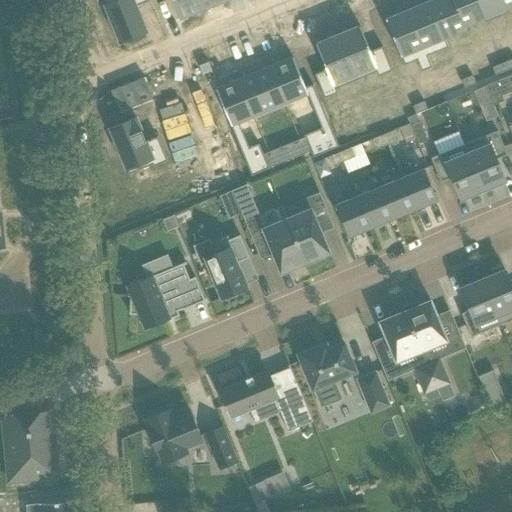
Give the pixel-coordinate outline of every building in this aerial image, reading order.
[(102,0),(110,18),(106,19),(112,32),(115,30),(120,42),(146,32),(136,7),(147,2),(146,0),(102,0)] [(199,0),(172,0),(180,18),(203,8),(199,0)] [(199,0),(203,8),(222,0),(199,0)] [(432,0),(428,2),(447,48),(448,47),(445,38),(465,30),(452,0),(432,0)] [(477,0),(452,0),(465,30),(464,26),(483,18),(485,22),(486,22),(477,0)] [(501,0),(477,0),(486,22),(507,13),(501,0)] [(511,0),(501,0),(507,13),(508,13),(506,8),(511,5),(511,0)] [(428,2),(407,10),(431,68),(432,67),(427,56),(447,48),(428,2)] [(407,10),(385,19),(404,65),(416,60),(421,72),(431,68),(407,10)] [(360,26),(338,35),(356,80),(376,72),(378,77),(392,71),(382,46),(370,51),(360,26)] [(326,70),(314,74),(324,99),(338,93),(336,89),(356,80),(338,35),(316,44),(326,70)] [(293,58),(271,67),(286,103),(307,94),(321,127),(304,135),(304,137),(292,142),(298,156),(310,151),(313,157),(338,147),(313,85),(305,88),(293,58)] [(511,59),(503,63),(506,71),(511,68),(511,59)] [(503,63),(492,68),(495,75),(506,71),(503,63)] [(271,67),(254,73),(270,110),(286,103),(271,67)] [(254,73),(238,80),(253,117),(270,110),(254,73)] [(511,74),(496,81),(485,86),(488,94),(492,104),(493,105),(503,101),(501,95),(511,90),(511,74)] [(472,76),(461,81),(464,88),(475,84),(472,76)] [(238,80),(216,89),(251,176),(282,163),(276,149),(263,154),(259,143),(249,147),(239,123),(253,117),(238,80)] [(424,102),(413,106),(416,114),(427,109),(424,102)] [(492,104),(482,109),(486,120),(497,116),(492,104)] [(136,118),(110,129),(115,141),(111,142),(117,155),(120,154),(129,174),(152,165),(153,167),(167,161),(157,137),(145,142),(136,118)] [(420,122),(410,126),(416,139),(418,144),(425,141),(423,136),(425,135),(420,122)] [(410,124),(399,128),(405,143),(416,139),(410,126),(410,124)] [(387,144),(398,139),(394,130),(383,135),(387,144)] [(464,145),(483,191),(505,182),(496,160),(508,155),(498,131),(464,145)] [(387,144),(383,135),(372,139),(376,148),(387,144)] [(292,142),(284,145),(290,160),(298,156),(292,142)] [(284,145),(276,149),(282,163),(290,160),(284,145)] [(464,145),(431,158),(441,183),(452,178),(461,200),(483,191),(464,145)] [(354,157),(350,148),(339,153),(343,162),(354,157)] [(343,162),(339,153),(328,157),(332,166),(343,162)] [(437,201),(424,169),(401,178),(414,210),(437,201)] [(414,210),(401,178),(379,187),(392,219),(414,210)] [(232,191),(241,214),(247,227),(262,221),(247,185),(232,191)] [(392,219),(379,187),(357,196),(370,228),(392,219)] [(232,191),(219,196),(229,219),(241,214),(232,191)] [(310,196),(315,208),(324,205),(319,192),(319,193),(310,196)] [(370,228),(357,196),(335,206),(348,237),(370,228)] [(329,254),(311,209),(287,219),(305,264),(329,254)] [(173,214),(163,219),(167,230),(178,225),(173,214)] [(305,264),(287,219),(263,229),(281,274),(305,264)] [(205,258),(221,298),(224,297),(225,300),(236,295),(235,292),(247,288),(237,263),(249,258),(240,235),(228,240),(227,238),(211,244),(215,254),(205,258)] [(130,296),(129,315),(138,315),(144,330),(179,316),(178,311),(181,310),(181,311),(205,301),(195,277),(189,279),(184,265),(186,264),(186,262),(151,276),(153,281),(149,283),(146,277),(126,285),(130,296)] [(511,287),(505,270),(482,279),(501,325),(511,320),(511,287)] [(501,325),(482,279),(460,288),(469,310),(461,314),(471,338),(501,325)] [(447,341),(430,300),(417,306),(416,302),(403,307),(436,389),(449,384),(439,358),(435,359),(431,348),(447,341)] [(436,389),(403,307),(390,313),(391,317),(378,322),(395,362),(412,356),(416,367),(413,368),(423,394),(436,389)] [(355,372),(344,343),(328,349),(326,344),(298,355),(312,390),(313,389),(321,407),(341,399),(334,381),(355,372)] [(376,370),(355,379),(370,415),(391,407),(376,370)] [(493,371),(478,377),(492,410),(507,404),(493,371)] [(246,381),(221,391),(232,417),(275,399),(288,432),(312,421),(296,382),(274,391),(266,373),(253,378),(252,377),(251,377),(251,378),(247,379),(246,379),(245,379),(246,381)] [(170,408),(144,419),(150,434),(148,435),(154,450),(156,449),(162,464),(188,453),(186,448),(203,441),(191,412),(179,416),(180,418),(175,421),(170,408)] [(46,412),(7,416),(11,456),(16,456),(16,462),(7,463),(9,480),(45,477),(44,470),(56,468),(54,442),(49,442),(46,412)] [(222,425),(204,433),(219,470),(238,462),(222,425)] [(264,482),(249,488),(255,503),(270,497),(264,482)]
